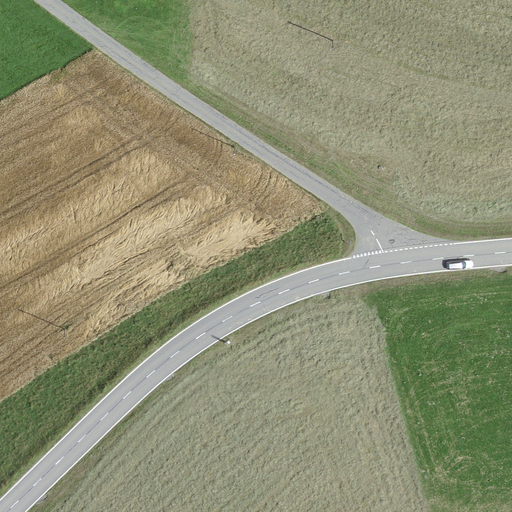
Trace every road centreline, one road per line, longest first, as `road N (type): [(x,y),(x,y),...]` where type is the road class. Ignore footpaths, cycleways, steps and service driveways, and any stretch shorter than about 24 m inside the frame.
road 1 (secondary): [(7,511),(118,402),(210,328),(290,289),(387,264)]
road 2 (unclassified): [(49,0),(346,205),(376,236),(387,264)]
road 3 (secondary): [(387,264),(511,251)]
